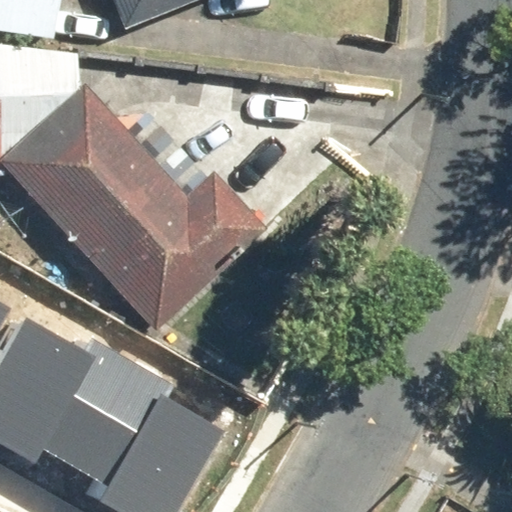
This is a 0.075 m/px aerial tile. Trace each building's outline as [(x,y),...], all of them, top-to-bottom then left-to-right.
[(0,0),(0,31),(40,39),(46,0),(0,0)] [(97,0),(112,35),(202,0),(97,0)] [(62,95),(0,152),(0,185),(136,331),(250,225),(198,170),(163,203),(62,95)] [(0,333),(15,309),(0,300),(0,333)] [(24,315),(0,356),(0,441),(43,467),(50,454),(72,467),(133,362),(95,341),(88,352),(24,315)] [(84,490),(121,511),(180,511),(227,432),(162,395),(168,383),(133,362),(72,467),(91,478),(84,490)]
